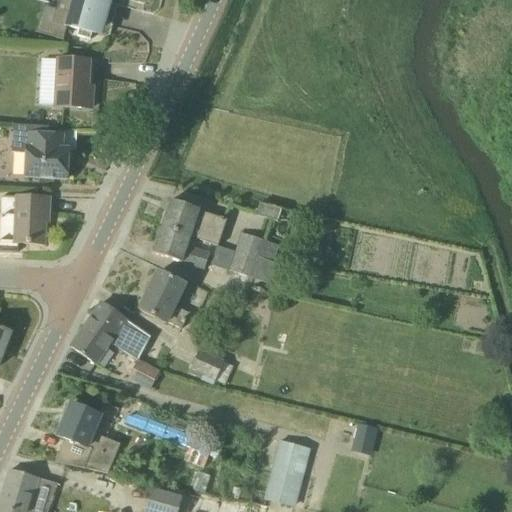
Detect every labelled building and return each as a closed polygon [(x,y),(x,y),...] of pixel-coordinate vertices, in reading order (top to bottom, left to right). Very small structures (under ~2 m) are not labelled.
[(59,0),(57,11),(59,11),(66,25),(66,27),(79,31),(77,37),(90,41),(92,35),(99,36),(108,0),(59,0)] [(91,110),(93,87),(88,87),(89,62),(58,61),(58,62),(41,61),(39,104),(55,105),(55,108),(91,110)] [(66,181),(68,159),(62,159),(63,137),(49,136),(49,128),(13,126),(12,154),(26,155),(25,179),(66,181)] [(48,213),(49,200),(5,198),(3,244),(44,246),(45,212),(48,213)] [(218,247),(227,221),(171,202),(162,228),(190,238),(218,247)] [(204,271),(209,256),(186,249),(190,238),(162,228),(153,255),(181,265),(204,271)] [(272,264),(278,246),(241,233),(235,253),(259,261),(260,260),(262,261),(272,264)] [(259,261),(235,253),(229,271),(256,280),(262,261),(260,260),(259,261)] [(181,330),(189,314),(174,307),(184,286),(158,273),(139,311),(167,325),(167,323),(181,330)] [(137,360),(152,340),(101,304),(70,348),(96,366),(112,343),(137,360)] [(0,358),(9,334),(0,330),(0,358)] [(224,385),(233,368),(198,352),(189,371),(215,383),(216,381),(224,385)] [(151,390),(159,374),(138,362),(129,379),(151,390)] [(216,461),(219,453),(209,449),(215,434),(133,401),(124,425),(188,450),(183,463),(203,470),(208,458),(216,461)] [(120,447),(93,436),(101,418),(70,406),(57,437),(65,440),(64,442),(66,443),(66,441),(90,451),(83,469),(83,468),(82,470),(108,475),(120,447)] [(356,427),(350,455),(369,460),(376,432),(356,427)] [(294,506),(308,449),(277,442),(264,499),(294,506)] [(122,511),(124,505),(76,491),(10,471),(0,503),(0,511),(122,511)] [(177,511),(181,498),(150,489),(143,511),(177,511)]
